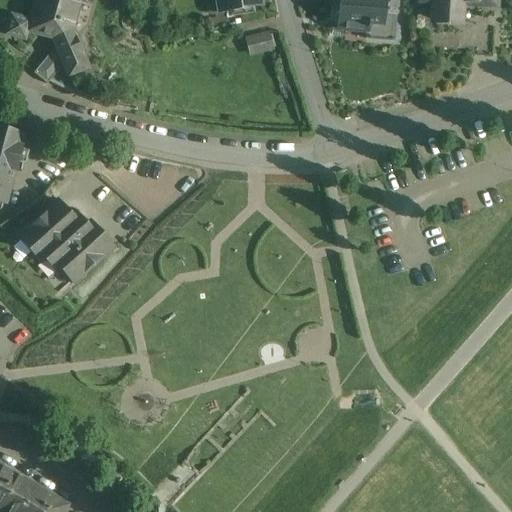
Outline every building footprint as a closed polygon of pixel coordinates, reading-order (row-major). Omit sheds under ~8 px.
[(34,0),(29,22),(10,17),(5,36),(24,41),(26,33),(52,40),(55,48),(62,65),(67,78),(89,70),(72,30),(80,1),(83,1),(83,0),(85,0),(89,1),(89,0),(34,0)] [(217,0),(219,13),(259,7),(257,0),(217,0)] [(383,0),(332,0),(332,9),(339,9),(337,30),(366,33),(366,39),(392,41),(394,20),(382,19),(383,0)] [(419,0),(419,1),(434,2),(433,22),(458,24),(459,3),(474,4),(493,5),(493,0),(419,0)] [(493,5),(474,4),(471,56),(490,57),(493,5)] [(269,33),(244,38),(249,56),(273,51),(269,33)] [(55,48),(33,74),(46,84),(62,65),(55,48)] [(25,136),(0,128),(0,204),(6,206),(10,192),(21,151),(25,136)] [(87,227),(74,213),(70,216),(58,202),(16,240),(38,264),(42,261),(55,275),(58,271),(71,285),(113,248),(91,223),(87,227)] [(0,467),(0,511),(63,511),(66,507),(0,467)]
